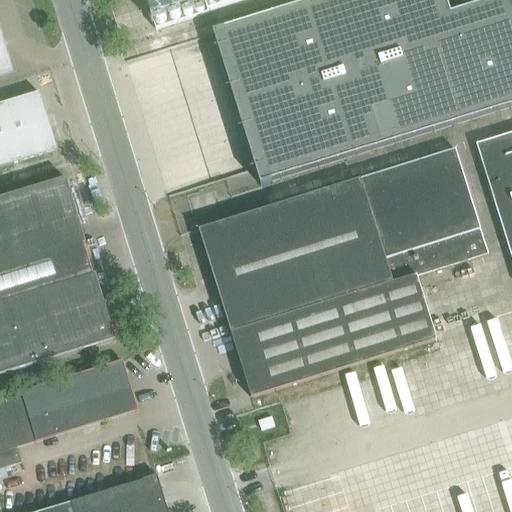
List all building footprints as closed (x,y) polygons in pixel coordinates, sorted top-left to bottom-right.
[(147,0),(157,30),(252,0),(147,0)] [(225,30),(214,34),(214,36),(215,37),(256,171),(257,172),(261,187),(273,184),(273,183),(386,148),(511,107),(511,134),(477,146),(511,259),(511,0),(498,0),(451,15),(446,0),(324,0),(226,32),(225,30)] [(0,74),(12,71),(0,30),(0,74)] [(0,168),(57,151),(40,94),(0,105),(0,168)] [(489,254),(456,150),(199,231),(232,336),(417,278),(417,277),(489,254)] [(0,200),(0,376),(116,340),(96,275),(93,276),(84,245),(86,244),(66,180),(0,200)] [(123,363),(0,401),(0,470),(22,463),(17,448),(137,411),(123,363)] [(275,428),(272,418),(259,422),(262,432),(275,428)] [(511,430),(380,465),(391,509),(511,477),(511,430)] [(168,511),(158,477),(44,511),(168,511)]
